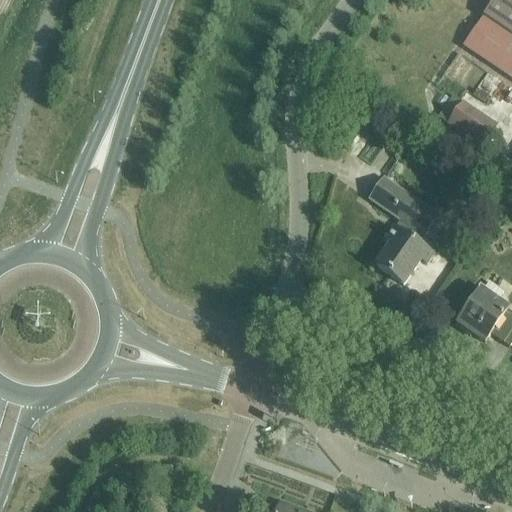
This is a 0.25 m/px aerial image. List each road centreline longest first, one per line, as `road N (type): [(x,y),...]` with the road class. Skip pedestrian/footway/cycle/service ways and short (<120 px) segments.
road 1 (residential): [(286,299),(301,216),(301,97),(321,40),(352,0)]
road 2 (residential): [(511,495),(253,395)]
road 3 (residential): [(511,410),(403,342),(286,299)]
road 4 (primary): [(84,271),(117,112)]
road 5 (primary): [(117,112),(43,253)]
road 6 (residential): [(213,511),(253,395)]
